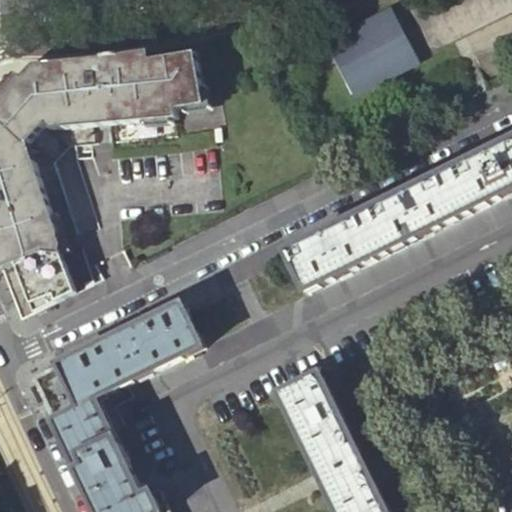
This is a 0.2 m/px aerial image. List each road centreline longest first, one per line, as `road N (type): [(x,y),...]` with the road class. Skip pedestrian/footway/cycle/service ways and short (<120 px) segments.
road 1 (unclassified): [(5,361),(511,110)]
road 2 (tertiary): [(74,511),(5,361)]
